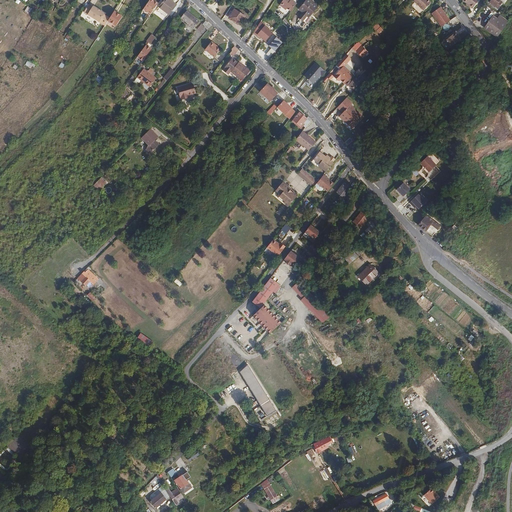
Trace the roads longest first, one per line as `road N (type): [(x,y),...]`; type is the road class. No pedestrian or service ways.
road 1 (track): [(353,161),(192,366),(191,383),(219,409),(160,475)]
road 2 (residential): [(193,0),(302,102),(376,190)]
road 3 (tertiary): [(376,190),(489,61),(451,0)]
road 4 (track): [(128,336),(0,490)]
road 5 (unclassified): [(334,511),(511,433)]
road 6 (track): [(73,276),(190,155)]
road 7 (unclassified): [(511,338),(429,270),(428,247)]
